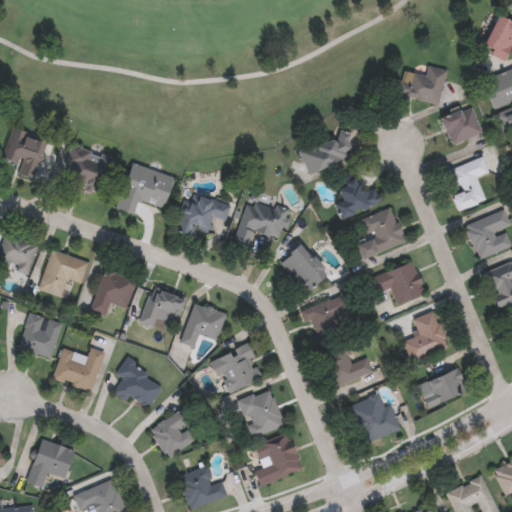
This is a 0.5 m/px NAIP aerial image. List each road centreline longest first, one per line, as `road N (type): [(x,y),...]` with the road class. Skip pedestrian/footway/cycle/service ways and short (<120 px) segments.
road 1 (residential): [(0,197),(254,297),(287,346),(355,511)]
road 2 (tertiary): [(511,399),(342,482),(256,511)]
road 3 (residential): [(399,150),(511,404)]
road 4 (tertiary): [(328,511),(511,424)]
road 5 (residential): [(155,511),(138,467),(113,434),(16,397)]
